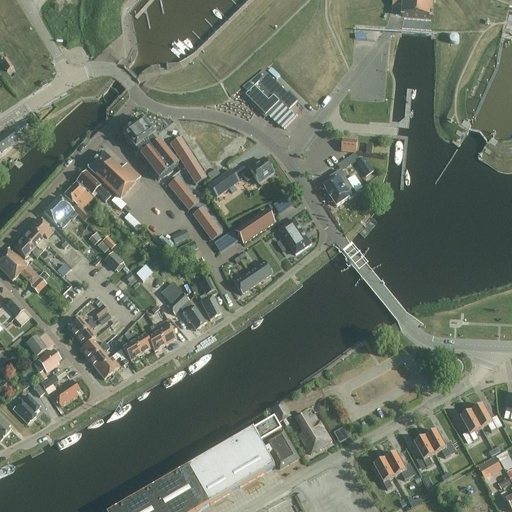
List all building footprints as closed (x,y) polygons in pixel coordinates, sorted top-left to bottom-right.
[(433,0),(393,0),(393,9),(403,10),(403,17),(405,17),(430,19),(432,19),(432,18),(434,18),(434,16),(433,15),(433,0)] [(456,36),(455,36),(453,36),(451,37),(450,39),(450,41),(451,43),(452,44),(454,46),(455,46),(458,45),(459,44),(460,42),(460,40),(459,38),(458,37),(456,36)] [(1,65),(7,73),(13,68),(7,60),(1,65)] [(246,96),(252,103),(251,105),(254,108),(256,106),(266,117),(267,115),(284,130),(296,118),(289,111),(298,102),(290,94),(288,95),(268,74),(263,70),(243,87),(249,93),(246,96)] [(142,119),(122,135),(135,151),(135,150),(140,157),(139,157),(158,181),(178,166),(142,119)] [(189,132),(206,159),(221,150),(204,123),(189,132)] [(17,126),(13,129),(16,134),(21,131),(17,126)] [(0,153),(1,152),(2,154),(18,142),(10,132),(0,139),(0,153)] [(181,138),(169,146),(195,186),(207,179),(181,138)] [(358,145),(343,143),(342,152),(357,154),(358,145)] [(121,171),(103,153),(87,169),(96,177),(120,200),(141,178),(126,165),(121,171)] [(341,169),(355,163),(353,158),(339,163),(341,169)] [(356,165),(366,179),(375,172),(365,159),(356,165)] [(248,171),(259,186),(274,175),(263,160),(248,171)] [(217,200),(239,183),(231,171),(209,187),(208,188),(217,200)] [(348,182),(341,172),(331,179),(333,182),(324,188),(329,196),(332,200),(337,208),(349,200),(350,201),(357,196),(356,194),(363,190),(355,177),(348,182)] [(111,198),(86,173),(83,176),(81,177),(78,179),(78,182),(77,182),(92,196),(95,193),(105,203),(111,198)] [(188,213),(199,204),(194,198),(188,192),(183,185),(178,179),(168,188),(173,194),(178,200),(183,206),(188,213)] [(76,184),(64,197),(73,205),(74,203),(76,206),(72,210),(74,213),(77,216),(78,216),(85,223),(91,217),(83,209),(88,203),(84,200),(89,196),(76,184)] [(59,197),(43,214),(58,229),(59,228),(62,230),(71,221),(72,222),(78,217),(74,213),(72,210),(59,197)] [(112,203),(121,211),(126,206),(117,197),(112,203)] [(274,205),(279,214),(289,209),(284,199),(274,205)] [(211,243),(222,235),(217,228),(213,222),(208,215),(203,209),(192,217),(197,223),(202,230),(207,236),(211,243)] [(266,212),(250,222),(259,235),(274,224),(266,212)] [(47,240),(53,234),(38,220),(29,229),(32,231),(40,239),(41,239),(44,236),(47,240)] [(295,221),(279,232),(288,244),(303,233),(295,221)] [(250,222),(235,232),(243,245),(259,235),(250,222)] [(43,241),(41,239),(40,239),(32,231),(23,240),(40,256),(43,253),(40,250),(39,251),(36,248),(43,241)] [(186,231),(171,238),(175,246),(190,238),(186,231)] [(215,244),(220,253),(238,243),(233,233),(215,244)] [(312,246),(303,233),(288,244),(296,256),(312,246)] [(100,242),(94,236),(89,241),(95,247),(100,242)] [(173,247),(168,242),(166,240),(165,240),(162,237),(159,240),(162,243),(161,244),(169,252),(174,249),(173,247)] [(103,243),(111,251),(116,246),(108,238),(103,243)] [(37,260),(40,256),(23,240),(14,250),(25,260),(32,253),(35,256),(34,257),(37,260)] [(174,253),(180,264),(189,260),(187,256),(198,251),(194,243),(174,253)] [(23,271),(32,279),(36,275),(27,267),(9,250),(0,260),(0,270),(13,283),(23,271)] [(104,263),(115,273),(124,264),(113,253),(104,263)] [(188,257),(191,264),(199,260),(196,253),(188,257)] [(359,255),(347,265),(349,268),(350,267),(363,256),(361,254),(360,255),(359,255)] [(273,275),(264,263),(249,273),(257,286),(273,275)] [(66,276),(71,271),(64,265),(57,273),(63,279),(66,276)] [(372,269),(361,278),(362,280),(373,271),(372,269)] [(44,273),(39,278),(45,283),(49,278),(44,273)] [(257,286),(249,273),(233,283),(242,296),(257,286)] [(31,288),(38,295),(47,286),(40,279),(31,288)] [(217,295),(209,280),(200,285),(207,299),(201,303),(210,321),(222,315),(213,297),(217,295)] [(189,303),(176,289),(165,299),(171,305),(167,309),(175,316),(189,303)] [(7,307),(17,318),(24,311),(14,300),(7,307)] [(194,308),(192,306),(191,307),(192,309),(183,315),(189,325),(191,324),(196,332),(206,325),(194,308)] [(108,313),(104,307),(94,315),(99,320),(108,313)] [(98,322),(102,328),(111,320),(107,315),(98,322)] [(76,339),(94,324),(92,321),(88,323),(89,324),(86,327),(80,319),(68,329),(76,339)] [(158,334),(165,347),(177,340),(166,323),(159,327),(160,328),(156,330),(158,334)] [(94,330),(97,328),(94,324),(76,339),(84,348),(84,349),(93,342),(96,340),(90,332),(93,330),(94,330)] [(158,334),(156,330),(154,327),(150,329),(152,332),(153,332),(155,336),(147,340),(153,350),(152,350),(154,353),(165,347),(158,334)] [(137,341),(135,338),(136,337),(134,334),(130,336),(142,356),(152,350),(153,350),(147,340),(145,337),(137,341)] [(131,363),(142,356),(130,336),(126,338),(128,342),(129,341),(131,345),(123,350),(131,363)] [(37,357),(47,350),(37,337),(27,345),(37,357)] [(98,349),(93,342),(84,349),(84,348),(81,351),(89,361),(107,347),(104,343),(101,346),(102,346),(98,349)] [(106,353),(110,350),(107,347),(89,361),(96,371),(108,362),(103,354),(106,352),(106,353)] [(61,361),(54,351),(38,362),(47,374),(59,366),(57,364),(61,361)] [(108,362),(96,371),(105,381),(120,368),(115,362),(111,365),(108,362)] [(36,378),(41,385),(48,380),(43,373),(36,378)] [(49,381),(54,387),(60,383),(56,376),(49,381)] [(79,391),(72,381),(52,395),(61,408),(78,397),(76,393),(79,391)] [(7,384),(0,390),(5,395),(11,389),(7,384)] [(38,386),(33,390),(40,400),(45,396),(38,386)] [(13,410),(28,425),(36,417),(34,415),(40,409),(28,397),(13,410)] [(272,411),(280,425),(293,418),(285,404),(272,411)] [(484,406),(472,413),(482,431),(488,427),(492,434),(497,431),(484,406)] [(482,431),(472,413),(461,419),(474,444),(480,441),(476,434),(482,431)] [(310,418),(307,414),(295,421),(303,434),(299,436),(311,455),(333,442),(321,422),(319,423),(315,415),(310,418)] [(0,440),(1,442),(11,432),(8,429),(10,427),(0,417),(0,440)] [(265,450),(261,443),(282,431),(275,419),(190,469),(211,506),(276,468),(269,457),(272,455),(270,453),(268,449),(265,450)] [(438,432),(426,439),(435,457),(442,453),(445,460),(451,457),(438,432)] [(299,460),(284,434),(265,445),(268,449),(270,453),(272,455),(281,471),(299,460)] [(426,439),(414,445),(428,470),(433,466),(430,460),(435,457),(426,439)] [(498,460),(505,473),(511,469),(511,462),(510,459),(508,455),(508,454),(507,452),(496,458),(497,460),(498,460)] [(397,454),(385,461),(395,479),(401,475),(405,482),(411,479),(397,454)] [(478,469),(485,481),(502,472),(495,459),(478,469)] [(385,461),(374,467),(387,492),(393,489),(389,482),(395,479),(385,461)] [(200,511),(211,506),(190,469),(116,511),(200,511)] [(7,474),(0,476),(0,487),(11,483),(7,474)] [(496,487),(500,493),(511,486),(508,480),(496,487)] [(511,511),(511,498),(509,500),(505,493),(501,496),(505,503),(506,502),(511,511)]
